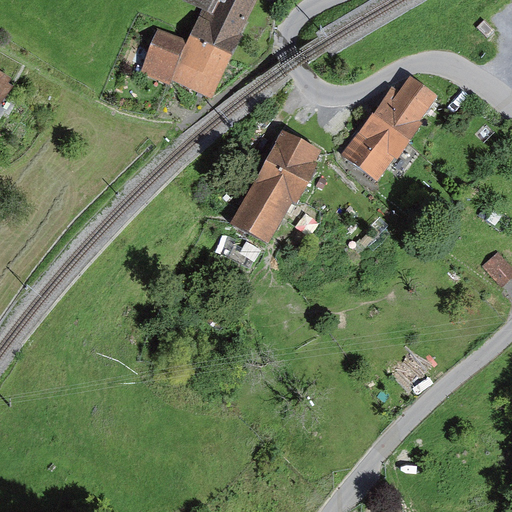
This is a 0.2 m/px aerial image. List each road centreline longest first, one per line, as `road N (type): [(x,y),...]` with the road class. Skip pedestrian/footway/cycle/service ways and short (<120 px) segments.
road 1 (unclassified): [(511,111),(446,65),(408,68),(342,96),(320,92),(289,56),(286,37),(308,9),(330,0)]
road 2 (unclassified): [(321,511),(511,336)]
